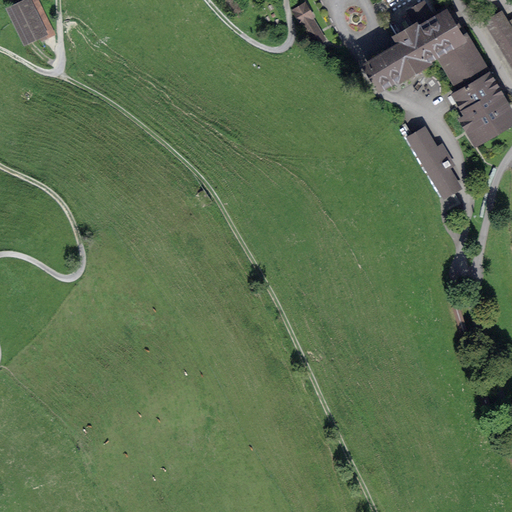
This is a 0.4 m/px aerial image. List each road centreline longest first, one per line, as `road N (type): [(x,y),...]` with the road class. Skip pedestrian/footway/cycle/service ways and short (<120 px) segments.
road 1 (track): [(375,511),(267,283),(212,193),(128,115),(58,71)]
road 2 (unclassified): [(511,410),(476,300),(479,247),(511,144)]
road 3 (track): [(0,255),(30,259),(63,278),(76,276),(82,264),(62,204),(0,166)]
road 4 (track): [(206,0),(250,41),(277,50),(290,36),(285,0)]
road 5 (track): [(0,49),(44,73),(58,71),(58,0)]
